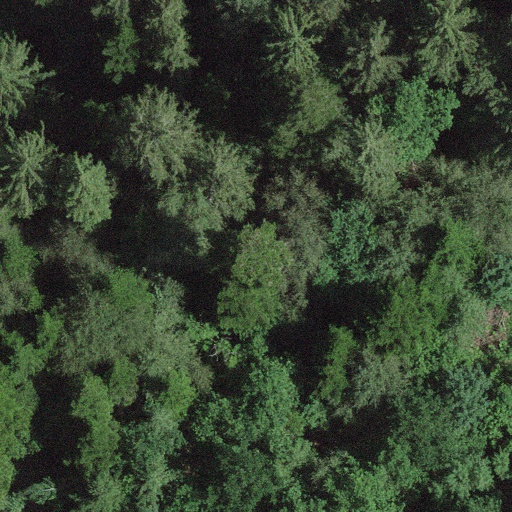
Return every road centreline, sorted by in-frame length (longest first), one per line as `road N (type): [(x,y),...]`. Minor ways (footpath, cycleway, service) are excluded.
road 1 (track): [(511,198),(235,149),(0,57)]
road 2 (track): [(259,511),(435,397),(511,362)]
